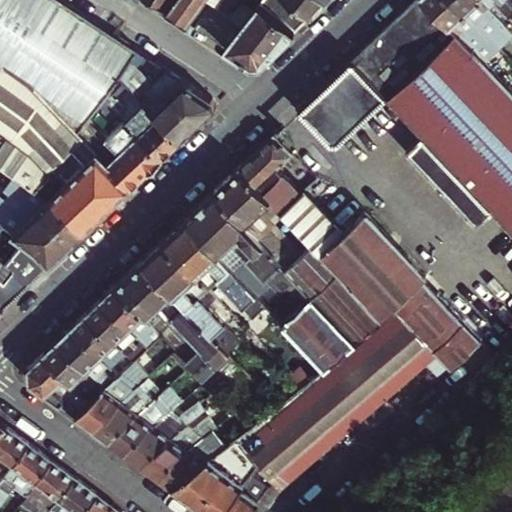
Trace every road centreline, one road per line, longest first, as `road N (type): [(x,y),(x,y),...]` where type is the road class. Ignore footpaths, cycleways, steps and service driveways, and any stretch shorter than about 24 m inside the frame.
road 1 (secondary): [(266,101),(0,351)]
road 2 (residential): [(0,388),(168,511)]
road 3 (residential): [(266,101),(107,0)]
road 4 (secondary): [(370,0),(266,101)]
